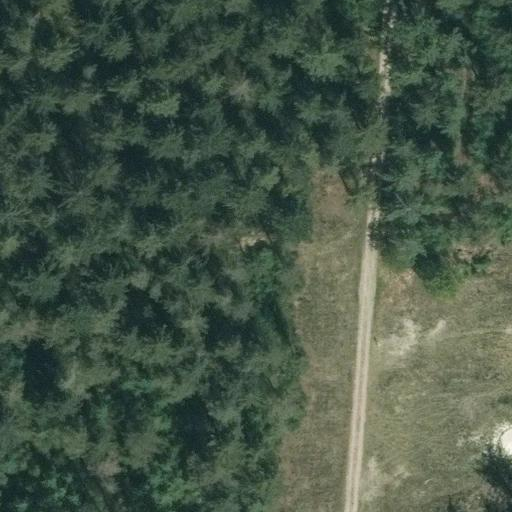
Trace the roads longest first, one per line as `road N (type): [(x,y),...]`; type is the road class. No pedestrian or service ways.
road 1 (track): [(336,511),(375,0)]
road 2 (track): [(353,250),(0,267)]
